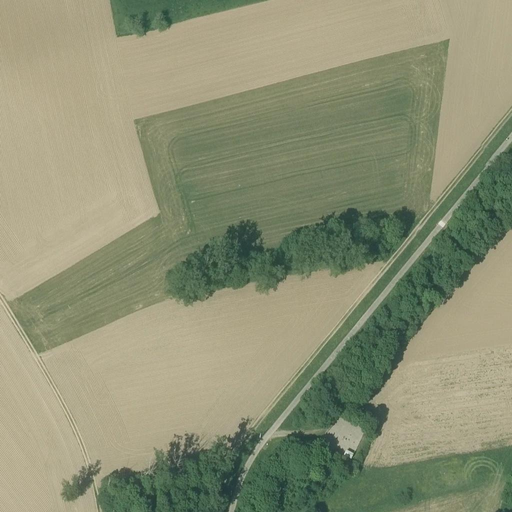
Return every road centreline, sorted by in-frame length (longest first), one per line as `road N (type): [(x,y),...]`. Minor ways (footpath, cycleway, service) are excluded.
road 1 (track): [(511,113),(269,406),(234,455),(214,511)]
road 2 (track): [(0,308),(67,419),(100,511)]
